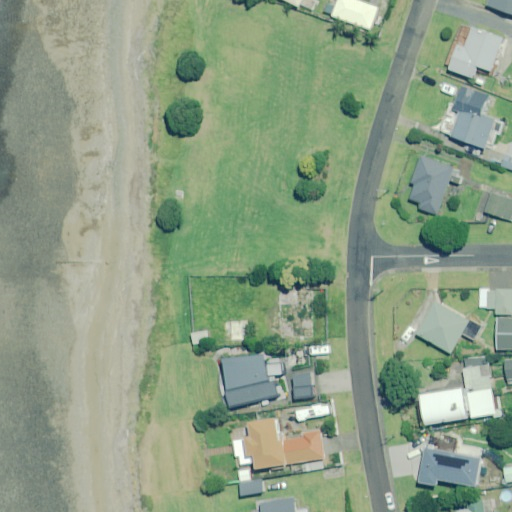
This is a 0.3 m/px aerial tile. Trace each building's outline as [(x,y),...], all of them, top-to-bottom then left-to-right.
[(289,0),(315,12),(320,1),(319,0),(289,0)] [(380,6),(362,0),(338,0),(334,15),(373,28),(380,6)] [(511,0),(488,0),(487,4),(511,12),(511,0)] [(506,38),(473,26),(466,46),(453,41),(445,66),(476,77),(480,65),(494,70),(506,38)] [(453,135),(488,148),(494,132),(501,135),(506,121),(486,114),(492,96),(461,84),(453,106),(462,109),(453,135)] [(511,142),(503,165),(511,168),(511,142)] [(456,167),(422,155),(413,181),(416,183),(411,198),(421,202),(419,207),(440,214),(456,167)] [(511,219),(511,199),(491,193),(486,212),(511,219)] [(511,289),(481,288),(480,307),(497,307),(497,313),(511,313),(511,289)] [(315,338),(315,292),(296,292),(296,296),(276,296),(275,325),(282,325),(282,338),(315,338)] [(470,320),(436,301),(418,333),(453,353),(464,333),(476,340),(479,327),(469,321),(470,320)] [(511,349),(511,317),(498,318),(498,349),(511,349)] [(245,320),(228,319),(228,339),(245,340),(245,320)] [(210,330),(192,332),(193,344),(211,342),(210,330)] [(232,406),(281,396),(281,394),(286,393),(284,384),(279,385),(277,375),(286,373),(284,362),(268,365),(266,352),(223,361),(232,406)] [(301,353),(291,353),(292,365),(302,365),(301,353)] [(502,408),(498,409),(490,364),(463,369),(466,382),(467,388),(422,395),(427,425),(476,417),(476,418),(496,414),(496,418),(503,416),(502,408)] [(315,396),(312,373),(295,376),(298,399),(315,396)] [(249,436),(243,437),(247,456),(250,455),(253,471),(312,460),(308,436),(284,440),(278,411),(261,414),(262,422),(247,424),(249,436)] [(485,458),(426,447),(419,482),(440,486),(441,480),(480,487),(485,458)] [(265,492),(263,481),(226,488),(228,499),(265,492)] [(298,509),(296,496),(260,503),(261,511),(309,511),(308,507),(298,509)] [(492,511),(491,498),(470,501),(471,509),(456,511),(492,511)]
